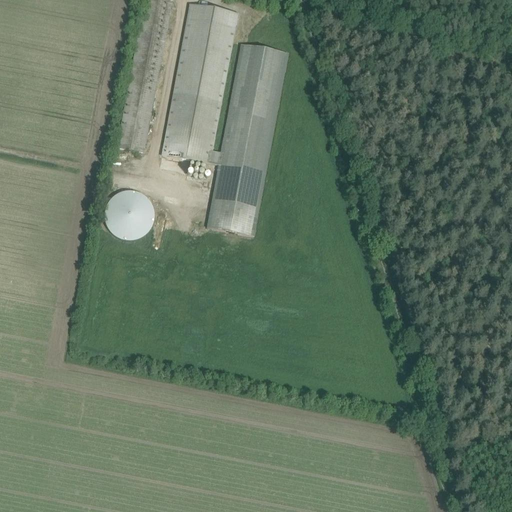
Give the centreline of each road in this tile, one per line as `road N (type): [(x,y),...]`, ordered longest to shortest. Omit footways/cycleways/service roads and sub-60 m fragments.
road 1 (track): [(462,511),(303,0)]
road 2 (track): [(511,72),(304,0)]
road 3 (track): [(0,149),(155,176)]
